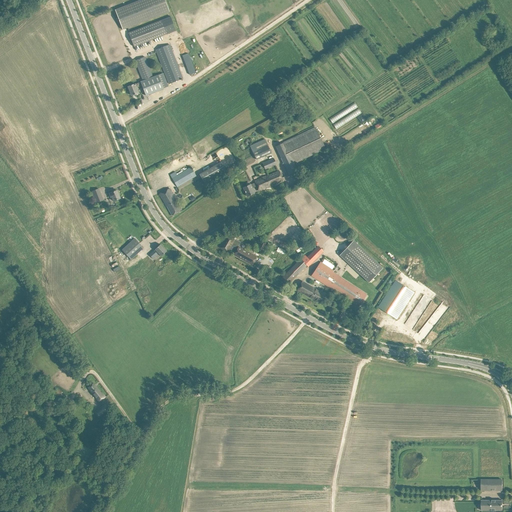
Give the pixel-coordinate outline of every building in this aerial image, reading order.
[(169,12),(164,0),(140,0),(115,10),(123,30),(169,12)] [(128,32),(134,47),(176,30),(171,16),(128,32)] [(170,44),(155,50),(168,85),(183,79),(170,44)] [(195,72),(188,53),(182,55),(189,75),(195,72)] [(153,77),(145,57),(135,61),(143,81),(141,82),(135,84),(128,86),(129,90),(131,95),(134,94),(138,93),(136,87),(142,85),(146,96),(168,87),(163,73),(153,77)] [(355,102),(329,118),(336,129),(362,113),(355,102)] [(315,127),(275,146),(289,175),(298,171),(294,164),(326,149),(315,127)] [(265,139),(250,146),(256,159),(272,152),(265,139)] [(274,158),(263,163),(265,169),(277,164),(274,158)] [(221,162),(199,174),(204,183),(226,170),(221,162)] [(196,176),(191,167),(177,175),(175,172),(170,175),(177,187),(196,176)] [(256,182),(243,187),(247,196),(255,193),(252,188),(257,185),(259,191),(271,186),(271,187),(284,181),(280,171),(267,177),(266,176),(255,181),(256,182)] [(99,188),(92,191),(97,203),(104,200),(99,188)] [(169,188),(159,194),(166,206),(167,206),(172,215),(182,210),(169,188)] [(184,188),(179,190),(187,203),(192,201),(184,188)] [(113,201),(120,198),(117,190),(109,193),(111,198),(112,198),(113,201)] [(225,235),(219,247),(228,252),(229,249),(235,252),(234,255),(252,265),(257,256),(239,247),(242,243),(235,239),(235,238),(234,238),(233,238),(232,239),(225,235)] [(143,248),(135,238),(122,250),(131,259),(143,248)] [(354,239),(340,254),(369,282),(383,268),(354,239)] [(263,240),(258,249),(261,251),(266,241),(263,240)] [(294,247),(297,253),(304,248),(301,243),(294,247)] [(306,255),(302,260),(307,265),(308,266),(323,251),(318,246),(308,257),(306,255)] [(160,250),(156,255),(153,252),(148,258),(149,259),(149,260),(158,268),(161,264),(164,267),(168,262),(168,263),(171,260),(160,250)] [(301,259),(281,278),(288,284),(307,265),(302,260),(301,259)] [(333,271),(321,263),(312,276),(358,306),(366,294),(332,272),(333,271)] [(302,281),(297,290),(321,303),(326,294),(302,281)] [(395,281),(378,307),(396,319),(414,293),(395,281)] [(145,284),(137,289),(141,297),(149,293),(145,284)] [(101,400),(105,397),(102,392),(101,392),(93,383),(88,388),(102,406),(94,412),(98,417),(109,409),(105,404),(104,404),(101,400)] [(62,391),(57,387),(52,393),(57,397),(62,391)] [(58,401),(55,405),(62,410),(65,405),(68,400),(65,398),(62,403),(58,401)] [(481,490),(502,490),(502,480),(481,480),(481,490)] [(481,500),(481,510),(502,510),(502,500),(481,500)]
